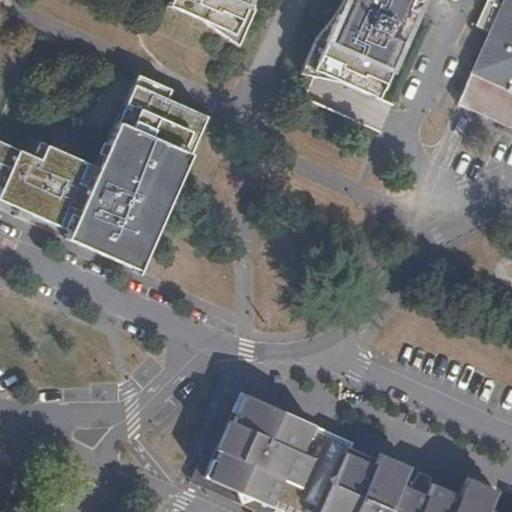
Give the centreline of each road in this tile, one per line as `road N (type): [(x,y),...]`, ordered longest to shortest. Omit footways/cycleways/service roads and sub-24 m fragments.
road 1 (residential): [(207,343),(239,355),(319,349),(348,333),(438,231),(465,218)]
road 2 (residential): [(465,218),(423,164),(407,127),(465,0)]
road 3 (residential): [(0,250),(207,343)]
